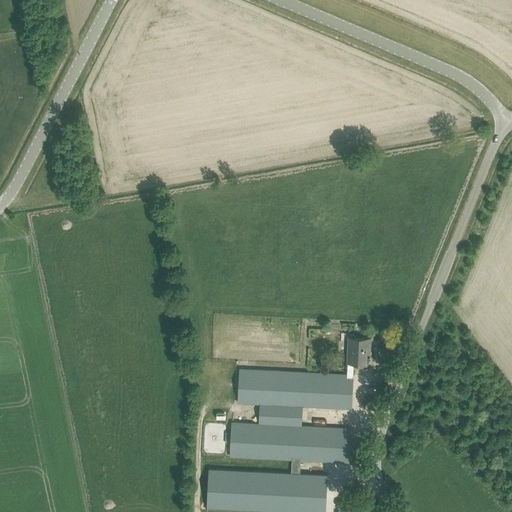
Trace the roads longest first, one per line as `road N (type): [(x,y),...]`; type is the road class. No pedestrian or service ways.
road 1 (unclassified): [(390,511),(378,458),(384,422),(506,126)]
road 2 (unclassified): [(279,0),(467,83),(506,126)]
road 3 (unclassified): [(112,0),(0,207)]
